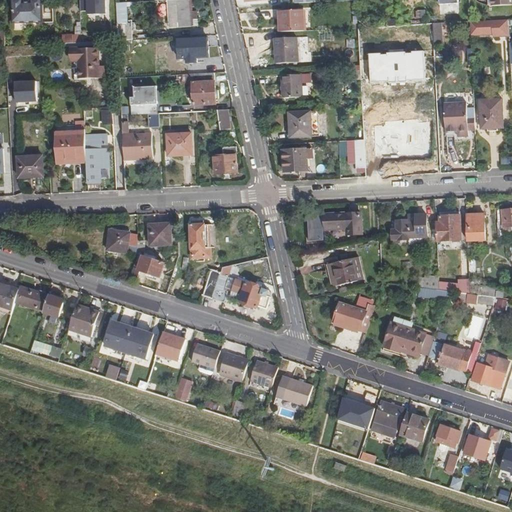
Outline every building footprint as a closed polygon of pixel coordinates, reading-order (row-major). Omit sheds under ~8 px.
[(13,23),(44,22),(42,0),(32,0),(32,4),(24,5),(23,0),(16,0),(12,0),(13,23)] [(80,0),(81,13),(109,14),(109,0),(80,0)] [(179,0),(168,1),(169,18),(170,29),(191,27),(191,21),(197,20),(196,12),(191,12),(190,0),(179,0)] [(278,10),(279,32),(302,30),(301,9),(278,10)] [(55,22),(44,23),(44,32),(55,31),(55,22)] [(440,23),(432,24),(433,39),(441,39),(440,23)] [(132,24),(117,24),(118,33),(118,41),(132,41),(132,24)] [(107,33),(107,42),(117,41),(118,41),(118,33),(107,33)] [(61,44),(63,45),(80,43),(80,36),(61,36),(61,44)] [(296,37),(277,38),(277,53),(275,53),(275,63),(297,62),(296,37)] [(178,40),(178,60),(186,60),(186,64),(196,64),(196,59),(208,59),(207,39),(178,40)] [(6,47),(7,57),(43,55),(43,45),(6,47)] [(80,51),(82,80),(104,79),(104,66),(100,67),(98,50),(80,51)] [(79,80),(82,80),(80,51),(73,51),(74,63),(78,63),(79,80)] [(9,82),(17,82),(17,73),(8,74),(9,82)] [(213,74),(192,75),(194,107),(215,105),(213,74)] [(282,98),(303,97),(302,74),(281,76),(282,98)] [(17,82),(9,82),(9,90),(24,89),(24,82),(17,82)] [(136,86),(136,96),(131,96),(132,114),(159,113),(159,86),(136,86)] [(412,89),(395,89),(396,109),(402,108),(402,111),(407,112),(410,113),(413,112),(415,111),(415,107),(426,108),(425,88),(420,88),(420,86),(413,86),(412,89)] [(488,128),(497,127),(503,127),(502,100),(480,101),(481,128),(488,128)] [(476,130),(475,118),(468,119),(467,104),(444,105),(445,133),(454,133),(455,137),(469,137),(468,130),(476,130)] [(103,110),(104,124),(113,124),(112,110),(103,110)] [(317,110),(301,111),(296,111),(286,112),(288,136),(318,135),(317,110)] [(227,111),(218,111),(221,131),(230,130),(227,111)] [(149,128),(160,127),(159,114),(148,115),(149,128)] [(85,136),(85,129),(56,131),(58,164),(59,164),(86,163),(86,150),(85,146),(85,136)] [(85,136),(85,146),(101,145),(107,145),(107,135),(85,136)] [(123,136),(124,161),(154,159),(152,135),(129,136),(123,136)] [(191,135),(168,136),(169,158),(192,156),(191,135)] [(363,140),(356,140),(358,167),(365,167),(363,140)] [(86,163),(87,184),(100,183),(99,167),(108,167),(107,149),(101,149),(86,150),(86,163)] [(306,149),(283,151),(284,171),(307,170),(306,149)] [(238,174),(237,156),(225,156),(214,157),(215,175),(238,174)] [(43,178),(42,157),(17,158),(18,179),(43,178)] [(511,209),(501,210),(502,233),(509,233),(508,223),(511,223),(511,209)] [(346,229),(346,234),(361,234),(360,213),(324,215),(324,229),(346,229)] [(427,237),(426,214),(415,214),(415,216),(407,216),(406,220),(395,220),(395,230),(391,230),(391,239),(394,239),(394,242),(400,242),(400,239),(408,239),(408,238),(427,237)] [(484,214),(466,215),(467,241),(485,240),(484,214)] [(451,215),(439,215),(439,218),(435,218),(436,241),(460,240),(459,215),(451,215)] [(171,224),(150,226),(151,247),(173,246),(171,224)] [(205,249),(204,227),(191,227),(192,250),(205,249)] [(106,252),(137,256),(138,252),(137,236),(122,234),(122,231),(115,230),(115,233),(109,232),(106,252)] [(213,249),(210,249),(205,249),(192,250),(192,259),(213,259),(213,249)] [(359,256),(352,257),(358,280),(365,279),(359,256)] [(139,270),(159,277),(164,264),(143,257),(139,270)] [(352,257),(333,262),(339,285),(358,280),(352,257)] [(339,285),(333,262),(328,264),(333,286),(339,285)] [(266,310),(270,298),(269,298),(270,295),(270,293),(267,293),(268,292),(263,290),(262,290),(260,289),(261,288),(261,285),(257,284),(255,286),(255,287),(225,278),(229,266),(223,268),(222,271),(213,300),(225,303),(228,292),(225,291),(226,289),(242,294),(239,303),(257,308),(257,307),(266,310)] [(212,268),(203,296),(213,300),(222,271),(212,268)] [(424,276),(424,288),(438,290),(438,282),(438,275),(424,276)] [(0,307),(13,311),(16,303),(21,287),(0,280),(0,307)] [(442,291),(449,291),(457,292),(469,294),(469,286),(438,282),(438,290),(442,291)] [(21,287),(16,303),(44,313),(49,297),(21,287)] [(424,288),(423,296),(447,298),(449,291),(442,291),(438,290),(424,288)] [(469,294),(457,292),(456,301),(477,303),(478,302),(483,302),(484,296),(469,294)] [(65,302),(49,297),(44,313),(43,314),(59,319),(65,302)] [(354,307),(338,302),(332,321),(346,325),(352,327),(359,330),(360,327),(367,329),(374,307),(367,305),(369,301),(362,298),(357,298),(354,307)] [(78,306),(69,331),(87,337),(92,338),(96,325),(100,314),(78,306)] [(113,321),(105,344),(148,358),(156,334),(113,321)] [(434,337),(435,336),(427,333),(391,321),(383,345),(395,349),(402,327),(434,337)] [(445,325),(439,323),(436,331),(442,333),(445,325)] [(399,351),(399,350),(401,346),(419,353),(419,352),(428,355),(433,341),(434,337),(402,327),(395,349),(399,351)] [(164,333),(157,355),(179,362),(185,340),(164,333)] [(54,345),(35,339),(31,351),(50,357),(54,345)] [(467,351),(433,341),(428,355),(428,357),(439,360),(438,364),(458,370),(459,369),(466,371),(471,353),(470,352),(467,351)] [(214,370),(220,352),(198,344),(192,362),(200,365),(198,370),(199,373),(210,376),(213,376),(214,370)] [(60,361),(64,348),(54,345),(50,357),(60,361)] [(401,346),(399,350),(418,356),(419,353),(401,346)] [(219,375),(241,383),(248,361),(226,354),(219,375)] [(472,381),(504,390),(511,360),(489,354),(486,364),(477,361),(472,381)] [(271,389),(277,369),(266,365),(264,365),(256,362),(250,382),(251,383),(271,389)] [(107,377),(118,380),(121,367),(111,365),(107,377)] [(121,370),(120,379),(127,380),(128,371),(121,370)] [(183,377),(175,397),(187,402),(195,382),(183,377)] [(283,377),(277,399),(308,408),(315,387),(283,377)] [(357,393),(351,410),(363,414),(368,397),(357,393)] [(236,401),(231,416),(243,420),(248,405),(236,401)] [(394,438),(403,409),(382,402),(373,431),(394,438)] [(407,413),(400,433),(422,441),(429,420),(407,413)] [(455,448),(461,432),(453,429),(448,428),(440,425),(435,441),(455,448)] [(360,455),(362,451),(368,431),(357,427),(349,451),(360,455)] [(496,442),(499,431),(492,429),(489,439),(496,442)] [(464,453),(484,460),(489,443),(470,436),(464,453)] [(511,475),(511,451),(500,448),(493,470),(511,475)] [(375,456),(362,451),(360,455),(359,457),(373,462),(375,456)] [(458,458),(450,455),(445,470),(453,473),(458,458)] [(454,476),(451,487),(461,491),(465,479),(454,476)] [(498,498),(508,502),(511,493),(501,489),(498,498)]
